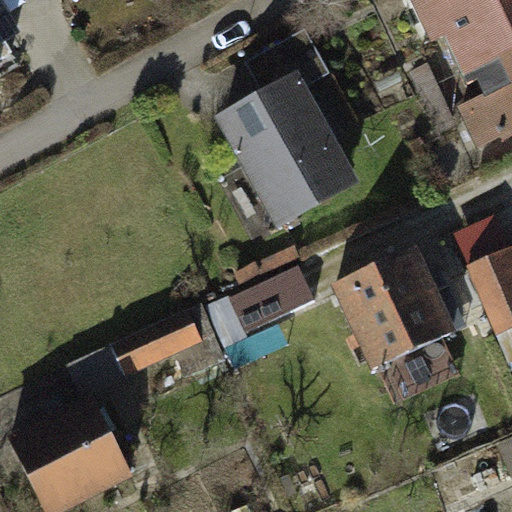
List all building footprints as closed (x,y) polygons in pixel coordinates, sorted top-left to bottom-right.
[(511,0),(415,0),(454,77),(511,48),(511,0)] [(0,87),(34,66),(0,11),(0,87)] [(511,48),(454,77),(490,149),(511,138),(511,48)] [(305,88),(233,127),(284,219),(356,180),(305,88)] [(425,258),(355,294),(387,357),(457,322),(425,258)] [(511,266),(488,278),(511,328),(511,327),(511,266)] [(273,285),(226,310),(235,328),(282,303),(273,285)] [(200,311),(124,346),(136,372),(213,337),(200,311)] [(95,401),(23,437),(59,510),(131,475),(95,401)]
